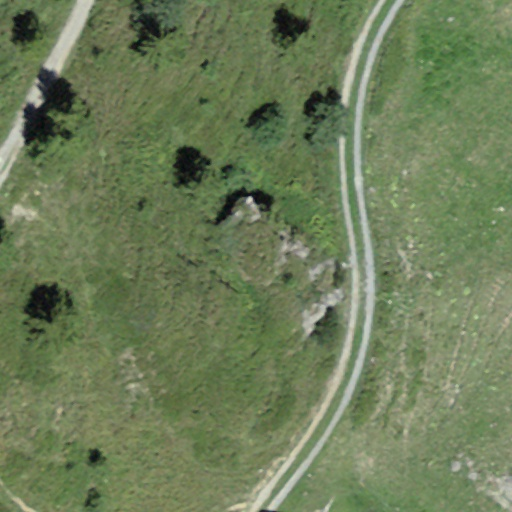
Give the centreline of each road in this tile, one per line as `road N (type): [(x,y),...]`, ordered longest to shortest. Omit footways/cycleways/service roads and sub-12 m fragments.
road 1 (track): [(259,511),(332,406),(354,347),(363,289),(346,116),(359,62),(392,0)]
road 2 (track): [(0,149),(72,0)]
